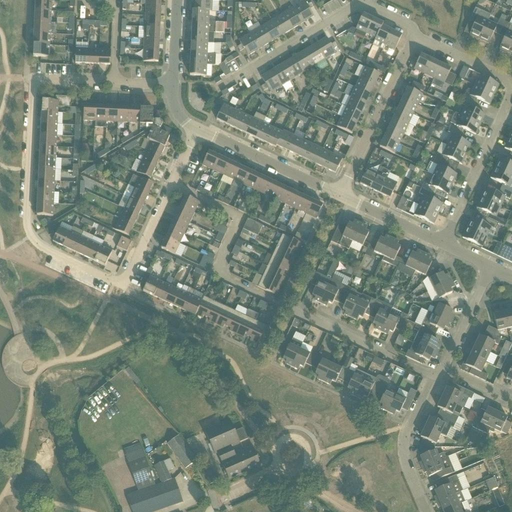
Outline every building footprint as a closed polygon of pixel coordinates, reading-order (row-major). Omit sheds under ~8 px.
[(51,12),(51,1),(38,0),(35,0),(35,11),(51,12)] [(211,12),(212,1),(197,0),(195,0),(195,11),(209,11),(211,12)] [(314,7),(312,4),(311,3),(307,6),(304,2),(293,8),(303,24),(314,17),(309,10),(314,7)] [(160,17),(161,6),(146,5),(145,16),(160,17)] [(303,24),(293,8),(282,15),(292,30),(303,24)] [(487,22),(488,22),(491,16),(475,8),(470,20),(475,22),(469,35),(479,40),(487,22)] [(50,23),(51,12),(35,11),(34,23),(50,23)] [(209,11),(195,11),(193,11),(192,22),(209,22),(209,11)] [(292,30),(282,15),(271,21),(281,37),(292,30)] [(366,35),(373,20),(363,15),(356,30),(366,35)] [(159,29),(160,17),(145,16),(145,28),(159,29)] [(383,24),(373,20),(366,35),(375,39),(376,39),(382,27),(383,24)] [(500,34),(505,22),(499,20),(496,26),(488,22),(487,22),(479,40),(488,44),(494,31),(500,34)] [(281,37),(271,21),(261,28),(270,43),(281,37)] [(215,23),(209,22),(192,22),(192,32),(208,33),(215,34),(215,23)] [(509,54),(511,46),(511,25),(505,22),(500,34),(505,36),(499,49),(509,54)] [(50,35),(50,23),(34,23),(34,34),(50,35)] [(385,46),(392,31),(382,27),(376,39),(375,39),(374,41),(385,46)] [(159,40),(159,29),(145,28),(144,39),(159,40)] [(270,43),(261,28),(250,34),(259,50),(270,43)] [(401,36),(392,31),(385,46),(395,51),(401,36)] [(208,44),(208,33),(192,32),(191,43),(208,44)] [(49,46),(50,35),(34,34),(33,45),(49,46)] [(259,50),(250,34),(239,41),(241,45),(237,48),(239,52),(244,50),(248,56),(259,50)] [(327,38),(316,45),(325,60),(336,54),(333,50),(338,47),(335,42),(330,45),(327,38)] [(158,52),(159,40),(144,39),(144,51),(158,52)] [(235,51),(230,42),(225,44),(229,50),(230,50),(231,53),(235,51)] [(213,44),(208,44),(191,43),(190,54),(207,55),(213,55),(213,44)] [(49,58),(49,46),(33,45),(33,57),(49,58)] [(325,60),(316,45),(305,52),(314,67),(325,60)] [(87,65),(87,50),(76,49),(75,64),(87,65)] [(98,65),(99,50),(87,50),(87,65),(98,65)] [(110,66),(111,51),(99,50),(98,65),(110,66)] [(158,63),(158,52),(144,51),(143,62),(158,63)] [(314,67),(305,52),(294,58),(303,73),(314,67)] [(233,60),(239,57),(237,53),(231,57),(225,60),(227,64),(233,60)] [(215,55),(213,55),(207,55),(190,54),(190,65),(207,66),(214,66),(215,55)] [(424,75),(431,60),(421,55),(414,70),(424,75)] [(303,73),(294,58),(283,65),(292,80),(303,73)] [(434,79),(441,65),(431,60),(424,75),(434,79)] [(230,74),(225,66),(223,63),(218,66),(225,77),(230,74)] [(206,77),(207,66),(190,65),(189,76),(206,77)] [(292,80),(283,65),(272,71),(281,87),(292,80)] [(451,69),(441,65),(434,79),(444,84),(444,83),(449,72),(451,69)] [(464,79),(469,70),(463,67),(459,76),(458,79),(463,81),(464,79)] [(375,85),(380,75),(370,71),(365,68),(360,78),(375,85)] [(281,87),(272,71),(261,78),(265,85),(261,87),(263,92),(268,89),(270,93),(281,87)] [(499,85),(479,76),(475,86),(494,95),(499,85)] [(370,95),(375,85),(360,78),(355,88),(370,95)] [(489,105),(494,95),(475,86),(472,92),(468,89),(463,99),(475,105),(477,100),(489,105)] [(355,88),(351,98),(366,105),(370,95),(355,88)] [(418,105),(422,95),(416,93),(407,88),(403,98),(418,105)] [(342,94),(337,91),(333,89),(330,95),(339,100),(342,94)] [(441,101),(443,97),(434,93),(432,97),(441,101)] [(69,108),(70,97),(55,97),(55,102),(42,101),(41,113),(57,114),(58,107),(69,108)] [(361,115),(366,105),(351,98),(346,108),(361,115)] [(413,115),(418,105),(403,98),(398,108),(413,115)] [(472,109),(475,105),(463,99),(461,104),(465,106),(461,116),(480,125),(485,115),(472,109)] [(94,122),(95,107),(84,106),(83,121),(94,122)] [(226,125),(233,110),(223,106),(216,120),(226,125)] [(95,122),(94,128),(105,129),(105,122),(106,122),(106,107),(95,107),(94,122),(95,122)] [(117,123),(118,108),(106,107),(106,122),(117,123)] [(128,123),(129,109),(118,108),(117,123),(128,123)] [(356,125),(361,115),(346,108),(341,118),(356,125)] [(408,125),(413,115),(398,108),(393,118),(408,125)] [(140,124),(140,109),(129,109),(128,123),(140,124)] [(170,137),(159,132),(160,130),(162,126),(162,125),(160,122),(159,122),(155,122),(152,122),(153,110),(140,109),(140,124),(140,126),(139,134),(141,137),(145,139),(151,142),(165,148),(170,137)] [(236,130),(243,115),(233,110),(226,125),(236,130)] [(57,125),(57,114),(41,113),(41,124),(57,125)] [(480,125),(461,116),(455,114),(450,123),(451,124),(449,129),(461,134),(463,129),(475,135),(480,125)] [(246,134),(253,120),(243,115),(236,130),(246,134)] [(352,135),(356,125),(341,118),(337,128),(343,130),(352,135)] [(404,135),(408,125),(393,118),(389,128),(404,135)] [(256,139),(263,124),(253,120),(246,134),(256,139)] [(56,136),(57,125),(41,124),(40,136),(56,136)] [(266,144),(273,129),(263,124),(256,139),(266,144)] [(399,145),(404,135),(389,128),(384,138),(399,145)] [(276,148),(276,146),(283,132),(283,131),(282,133),(273,129),(266,144),(276,148)] [(458,139),(461,134),(449,129),(447,134),(451,136),(446,146),(466,155),(471,145),(458,139)] [(286,151),(293,136),(283,132),(276,146),(286,151)] [(131,134),(126,137),(129,142),(134,139),(131,134)] [(56,148),(56,136),(40,136),(40,147),(56,148)] [(296,156),(303,141),(293,136),(286,151),(296,156)] [(129,142),(126,137),(120,140),(123,145),(129,142)] [(394,155),(399,145),(384,138),(379,148),(394,155)] [(306,160),(313,145),(303,141),(296,156),(306,160)] [(160,158),(165,148),(151,142),(147,151),(160,158)] [(316,165),(323,150),(313,145),(306,160),(316,165)] [(461,165),(466,155),(446,146),(442,156),(437,154),(435,159),(447,164),(449,159),(461,165)] [(55,159),(56,148),(40,147),(39,158),(55,159)] [(325,169),(332,155),(323,150),(316,165),(325,169)] [(155,169),(160,158),(147,151),(141,162),(155,169)] [(212,171),(219,157),(208,152),(202,166),(212,171)] [(342,159),(332,155),(325,169),(335,174),(342,159)] [(223,176),(229,162),(219,157),(212,171),(223,176)] [(55,171),(55,159),(39,158),(39,170),(55,171)] [(444,169),(447,164),(435,159),(433,164),(437,166),(432,176),(452,185),(457,175),(444,169)] [(511,164),(500,159),(495,169),(511,176),(511,164)] [(150,180),(155,169),(141,162),(136,173),(150,180)] [(233,180),(239,167),(229,162),(223,176),(233,180)] [(243,185),(250,172),(239,167),(233,180),(243,185)] [(380,194),(387,179),(390,172),(380,167),(377,175),(370,189),(380,194)] [(511,182),(511,176),(495,169),(490,179),(503,185),(500,190),(511,195),(511,194),(511,188),(510,188),(511,182)] [(54,182),(55,171),(39,170),(38,181),(54,182)] [(370,189),(377,175),(367,170),(360,185),(370,189)] [(254,190),(260,177),(250,172),(243,185),(254,190)] [(452,185),(432,176),(428,186),(423,184),(421,189),(433,194),(435,189),(447,195),(452,185)] [(264,195),(271,182),(260,177),(254,190),(264,195)] [(153,185),(144,180),(139,178),(134,189),(148,195),(153,185)] [(390,199),(394,190),(397,184),(387,179),(380,194),(390,199)] [(54,193),(54,182),(38,181),(38,193),(54,193)] [(275,200),(281,186),(271,182),(264,195),(275,200)] [(285,205),(291,191),(281,186),(275,200),(285,205)] [(134,189),(129,199),(143,205),(148,195),(134,189)] [(430,199),(433,194),(421,189),(419,194),(423,196),(418,206),(438,215),(443,205),(430,199)] [(509,200),(511,195),(500,190),(498,194),(486,189),(481,199),(500,208),(505,198),(509,200)] [(295,210),(302,196),(291,191),(285,205),(295,210)] [(53,205),(54,193),(38,193),(37,204),(53,205)] [(194,213),(199,203),(185,196),(180,207),(194,213)] [(306,215),(312,201),(302,196),(295,210),(306,215)] [(402,212),(406,203),(407,200),(401,198),(396,209),(402,212)] [(138,216),(143,205),(129,199),(125,210),(138,216)] [(496,218),(500,208),(481,199),(476,208),(489,214),(486,219),(498,225),(500,220),(496,218)] [(323,206),(312,201),(306,215),(316,219),(323,206)] [(52,217),(53,207),(53,205),(37,204),(37,216),(52,217)] [(433,225),(438,215),(418,206),(414,216),(433,225)] [(189,224),(194,213),(180,207),(175,217),(189,224)] [(133,226),(138,216),(125,210),(120,220),(133,226)] [(184,234),(189,224),(175,217),(171,228),(184,234)] [(495,230),(498,225),(486,219),(484,224),(472,218),(467,229),(486,238),(491,228),(495,230)] [(263,226),(257,223),(248,219),(243,230),(249,232),(258,237),(263,226)] [(128,237),(133,226),(120,220),(115,231),(128,237)] [(352,242),(360,225),(355,222),(354,222),(352,226),(348,224),(347,227),(339,224),(331,242),(338,246),(342,238),(352,242)] [(364,242),(369,233),(365,232),(367,228),(360,225),(352,242),(368,250),(370,245),(364,242)] [(109,231),(103,229),(98,227),(95,233),(100,235),(101,233),(107,235),(109,231)] [(63,247),(70,233),(59,228),(53,242),(63,247)] [(179,245),(184,234),(171,228),(166,238),(179,245)] [(486,238),(467,229),(462,238),(482,248),(486,238)] [(74,252),(80,238),(70,233),(63,247),(74,252)] [(300,244),(291,239),(282,235),(277,245),(293,253),(295,250),(297,251),(300,244)] [(383,257),(392,239),(387,237),(385,236),(383,240),(380,239),(376,248),(370,245),(368,250),(383,257)] [(127,253),(132,242),(121,237),(116,248),(127,253)] [(84,257),(91,243),(80,238),(74,252),(84,257)] [(179,245),(166,238),(161,249),(174,255),(179,245)] [(400,248),(396,247),(398,242),(392,239),(383,257),(381,262),(397,269),(399,264),(401,260),(396,257),(400,248)] [(94,262),(101,247),(91,243),(84,257),(94,262)] [(498,257),(502,248),(503,246),(498,243),(492,254),(498,257)] [(292,256),(293,253),(277,245),(272,256),(291,265),(294,257),(292,256)] [(507,247),(503,246),(502,248),(498,257),(501,259),(507,247)] [(112,252),(101,247),(94,262),(105,267),(112,252)] [(172,258),(162,252),(161,253),(157,251),(155,255),(159,257),(160,257),(170,262),(172,258)] [(415,272),(423,254),(417,251),(415,255),(411,254),(407,263),(401,260),(399,264),(397,269),(396,271),(412,279),(415,272)] [(431,263),(428,261),(430,257),(423,254),(415,272),(427,278),(433,272),(428,270),(431,263)] [(287,272),(291,265),(272,256),(267,266),(283,274),(285,271),(287,272)] [(282,277),(283,274),(267,266),(262,277),(281,286),(284,278),(282,277)] [(343,272),(351,276),(354,269),(346,266),(343,272)] [(451,281),(449,277),(448,275),(444,277),(442,273),(435,277),(433,272),(427,278),(434,290),(451,281)] [(320,304),(331,280),(316,273),(310,285),(316,287),(312,295),(315,297),(314,301),(315,302),(320,304)] [(339,303),(346,287),(341,285),(343,280),(333,276),(331,280),(320,304),(327,307),(328,303),(332,305),(334,301),(339,303)] [(277,293),(281,286),(262,277),(257,287),(274,295),(275,291),(277,293)] [(153,297),(160,282),(149,278),(143,292),(153,297)] [(452,293),(450,290),(454,288),(451,281),(434,290),(440,302),(447,302),(445,297),(452,293)] [(163,302),(170,287),(160,282),(153,297),(163,302)] [(174,307),(180,292),(170,287),(163,302),(174,307)] [(346,287),(339,303),(344,306),(342,310),(346,311),(344,315),(350,318),(359,301),(361,296),(356,293),(351,291),(351,289),(346,287)] [(180,292),(174,307),(184,312),(191,297),(193,292),(194,291),(188,289),(186,295),(180,292)] [(195,316),(201,302),(191,297),(184,312),(195,316)] [(207,318),(214,302),(204,297),(201,302),(195,316),(195,317),(196,316),(202,319),(203,317),(207,318)] [(369,317),(377,302),(371,299),(368,305),(359,301),(350,318),(357,322),(359,318),(362,319),(364,315),(369,317)] [(216,325),(224,307),(214,302),(207,318),(210,319),(209,322),(216,325)] [(381,333),(389,315),(380,311),(383,305),(377,302),(369,317),(375,320),(373,324),(376,326),(374,330),(376,330),(381,333)] [(434,308),(431,314),(451,323),(454,318),(455,317),(451,315),(452,311),(445,308),(448,302),(440,302),(436,310),(434,308)] [(227,328),(235,311),(224,307),(216,325),(223,328),(224,326),(227,328)] [(511,310),(510,311),(509,309),(503,310),(508,329),(511,327),(511,310)] [(508,329),(503,310),(498,312),(498,314),(493,315),(497,331),(488,327),(485,333),(499,339),(497,331),(507,329),(508,329)] [(237,335),(245,316),(235,311),(227,328),(230,329),(229,331),(237,335)] [(449,328),(451,323),(434,315),(428,312),(421,327),(436,335),(438,329),(443,331),(444,328),(448,330),(449,328)] [(400,331),(402,327),(407,316),(402,313),(399,320),(389,315),(381,333),(386,335),(387,336),(389,332),(393,334),(395,329),(400,331)] [(248,337),(256,321),(245,316),(237,335),(244,338),(245,336),(248,337)] [(266,326),(256,321),(248,337),(251,339),(250,341),(257,345),(266,326)] [(433,340),(436,335),(421,327),(417,334),(423,337),(419,345),(437,354),(439,349),(440,347),(436,345),(438,342),(433,340)] [(304,343),(307,336),(297,332),(294,339),(304,343)] [(490,353),(494,343),(498,345),(500,340),(499,339),(485,333),(483,338),(479,336),(477,341),(475,340),(472,345),(490,353)] [(404,337),(399,335),(394,344),(400,346),(404,337)] [(340,341),(332,337),(330,343),(337,346),(340,341)] [(299,350),(300,350),(302,344),(292,339),(291,343),(284,340),(279,352),(285,355),(283,359),(287,361),(285,365),(291,368),(299,350)] [(511,344),(506,341),(502,351),(508,354),(511,344)] [(351,345),(343,342),(341,347),(349,350),(351,345)] [(435,359),(437,354),(419,345),(415,354),(409,352),(408,351),(408,352),(405,357),(421,365),(424,360),(428,362),(430,358),(434,360),(435,359)] [(485,363),(490,353),(472,345),(470,351),(472,352),(470,356),(485,363)] [(311,367),(316,355),(310,352),(309,355),(300,350),(299,350),(291,368),(296,370),(298,371),(300,367),(303,368),(305,364),(311,367)] [(502,351),(498,357),(500,358),(505,360),(508,354),(502,351)] [(373,357),(367,354),(365,360),(371,363),(373,357)] [(323,383),(331,365),(326,362),(327,360),(323,358),(316,355),(311,367),(317,370),(315,374),(319,376),(317,380),(323,383)] [(480,373),(485,363),(470,356),(468,360),(466,359),(463,365),(471,369),(469,374),(485,382),(488,376),(480,373)] [(382,367),(384,362),(374,358),(372,363),(382,367)] [(511,385),(511,360),(509,359),(502,374),(507,376),(506,379),(510,382),(509,384),(511,385)] [(331,365),(323,383),(328,385),(330,386),(332,382),(335,383),(337,379),(343,382),(348,371),(342,368),(341,370),(331,365)] [(355,398),(366,375),(356,370),(354,374),(348,371),(343,382),(349,385),(347,389),(351,391),(349,395),(350,395),(355,398)] [(375,397),(384,378),(379,376),(377,377),(375,380),(366,375),(355,398),(362,401),(364,397),(367,398),(369,394),(375,397)] [(387,413),(395,395),(386,391),(389,383),(388,380),(384,378),(375,397),(381,400),(379,404),(383,406),(381,410),(387,413)] [(471,400),(474,394),(462,388),(459,394),(447,388),(444,393),(442,391),(439,397),(463,408),(464,408),(468,399),(471,400)] [(407,412),(413,400),(407,398),(406,400),(395,395),(387,413),(394,416),(396,412),(399,413),(401,409),(407,412)] [(458,417),(463,408),(439,397),(437,402),(439,403),(437,408),(440,409),(437,415),(455,423),(458,417)] [(488,432),(498,411),(493,409),(492,411),(487,409),(485,412),(480,410),(478,415),(476,419),(474,423),(472,428),(487,435),(488,432)] [(476,419),(478,415),(470,411),(466,420),(474,423),(476,419)] [(504,414),(498,411),(488,432),(493,434),(494,431),(500,433),(506,435),(508,430),(511,424),(505,422),(507,418),(502,416),(504,414)] [(453,429),(455,423),(437,415),(435,420),(430,418),(427,422),(425,421),(422,427),(440,435),(446,438),(450,428),(453,429)] [(213,455),(230,447),(246,440),(241,429),(233,432),(228,421),(203,433),(213,455)] [(440,435),(422,427),(420,432),(422,433),(420,438),(423,439),(420,446),(420,448),(434,448),(436,444),(440,435)] [(167,444),(185,469),(196,461),(178,436),(167,444)] [(228,480),(259,465),(250,445),(233,453),(235,458),(221,465),(228,480)] [(422,468),(445,459),(443,454),(438,457),(434,448),(420,448),(420,449),(423,456),(420,457),(422,462),(419,463),(422,468)] [(142,450),(125,456),(138,492),(127,496),(132,511),(154,511),(182,502),(174,479),(171,480),(161,484),(155,486),(142,450)] [(448,457),(445,459),(422,468),(424,474),(426,473),(429,478),(433,476),(435,481),(455,473),(448,457)] [(169,459),(153,467),(161,484),(171,480),(167,472),(173,469),(169,459)] [(211,468),(203,471),(210,485),(217,482),(211,468)] [(454,495),(462,492),(455,476),(437,484),(440,489),(434,491),(436,496),(434,497),(436,503),(454,495)] [(496,489),(494,483),(492,479),(485,483),(489,492),(496,489)] [(497,489),(492,491),(499,508),(504,506),(497,489)] [(465,502),(460,492),(454,495),(436,503),(439,508),(441,507),(443,511),(458,505),(465,502)] [(468,511),(469,511),(471,511),(467,502),(465,502),(458,505),(443,511),(468,511)]
